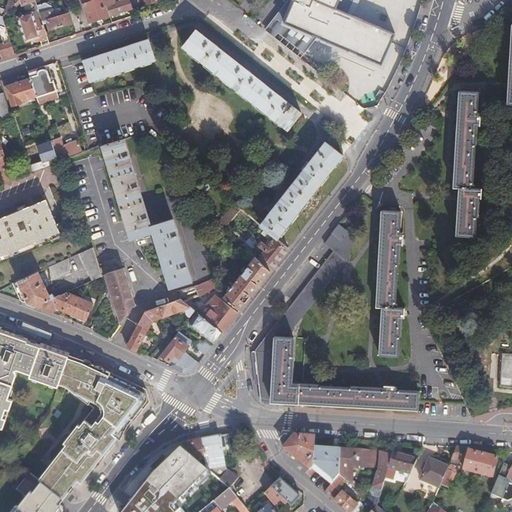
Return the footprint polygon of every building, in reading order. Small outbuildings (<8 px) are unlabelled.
[(0,0),(0,16),(2,17),(5,14),(19,0),(9,0),(6,11),(0,8),(0,0)] [(110,16),(104,0),(82,0),(90,22),(110,16)] [(104,0),(110,16),(131,9),(128,0),(104,0)] [(295,1),(285,23),(381,65),(391,42),(394,35),(376,27),(373,34),(329,15),(332,8),(335,9),(339,0),(302,0),(301,4),(295,1)] [(43,24),(47,23),(50,30),(72,23),(68,13),(63,15),(59,5),(52,7),(51,4),(48,2),(37,6),(39,11),(43,24)] [(42,46),(50,44),(43,24),(39,11),(32,13),(18,18),(26,42),(40,38),(42,46)] [(2,17),(0,16),(0,27),(0,28),(6,43),(3,44),(4,47),(1,48),(2,51),(5,51),(7,58),(15,55),(3,21),(2,17)] [(197,31),(183,48),(288,130),(302,113),(197,31)] [(148,41),(83,62),(90,82),(155,61),(148,41)] [(44,67),(27,72),(30,79),(36,97),(38,104),(58,98),(52,82),(50,82),(44,67)] [(20,102),(36,97),(30,79),(5,87),(12,107),(21,104),(20,102)] [(460,91),(454,187),(460,188),(458,236),(477,237),(479,189),(474,188),(479,92),(460,91)] [(0,123),(12,120),(3,94),(0,94),(0,123)] [(58,162),(58,163),(66,160),(82,154),(76,141),(71,143),(70,140),(67,141),(68,144),(63,146),(60,138),(51,142),(58,162)] [(151,225),(124,139),(101,146),(131,240),(153,233),(170,289),(193,282),(173,219),(151,225)] [(51,141),(37,146),(42,161),(50,159),(52,165),(58,162),(51,142),(51,141)] [(0,178),(3,186),(13,182),(10,173),(9,174),(3,156),(4,155),(0,142),(0,178)] [(343,156),(327,143),(261,226),(265,229),(278,239),(298,213),(320,185),(343,156)] [(38,164),(28,167),(30,174),(40,170),(38,164)] [(20,169),(23,178),(31,175),(30,174),(28,167),(28,166),(20,169)] [(0,257),(60,233),(46,201),(0,219),(0,257)] [(241,210),(234,204),(220,221),(227,228),(241,210)] [(383,211),(377,307),(383,307),(380,356),(400,357),(402,309),(396,308),(401,212),(383,211)] [(325,244),(335,252),(347,262),(351,256),(353,235),(339,225),(325,244)] [(289,248),(278,239),(265,229),(263,232),(272,240),(268,245),(261,239),(256,245),(264,251),(258,258),(272,270),(289,248)] [(101,268),(94,248),(81,254),(90,282),(102,277),(103,276),(103,275),(101,268)] [(225,252),(219,253),(220,265),(227,264),(225,252)] [(335,252),(328,261),(340,271),(347,262),(335,252)] [(256,256),(224,298),(241,311),(272,270),(258,258),(256,256)] [(69,259),(49,268),(50,275),(51,281),(70,272),(69,259)] [(262,401),(418,411),(419,392),(291,384),(294,337),(291,337),(291,332),(340,271),(328,261),(262,345),(259,384),(263,385),(262,401)] [(117,263),(101,268),(103,275),(106,274),(111,288),(109,289),(112,298),(114,297),(122,321),(132,308),(135,307),(124,269),(119,269),(117,263)] [(41,281),(38,273),(13,285),(19,301),(36,307),(49,301),(44,289),(48,288),(45,280),(41,281)] [(217,288),(213,277),(200,285),(195,288),(200,297),(217,288)] [(82,300),(66,293),(62,295),(56,308),(74,316),(82,300)] [(56,308),(62,295),(49,301),(36,307),(53,314),(56,308)] [(191,325),(215,344),(239,313),(216,295),(207,306),(213,311),(207,315),(200,311),(197,315),(198,316),(191,325)] [(187,304),(181,299),(144,311),(126,346),(136,351),(152,321),(186,310),(188,315),(191,317),(196,310),(194,309),(187,304)] [(94,306),(82,300),(74,316),(86,322),(94,306)] [(67,360),(69,354),(51,347),(49,351),(40,347),(41,345),(28,341),(28,339),(14,334),(13,338),(4,335),(6,331),(1,330),(1,328),(0,327),(0,428),(3,429),(13,401),(8,399),(17,374),(15,372),(17,370),(31,375),(30,378),(55,387),(67,360)] [(176,336),(161,355),(169,362),(175,355),(176,356),(172,364),(170,367),(182,374),(194,371),(199,364),(187,355),(182,360),(180,359),(185,353),(190,347),(176,336)] [(212,349),(203,342),(196,347),(206,356),(212,349)] [(511,352),(503,352),(501,386),(511,386),(511,352)] [(86,359),(70,353),(69,354),(78,356),(85,360),(84,363),(96,369),(96,372),(101,375),(104,373),(135,388),(137,386),(86,359)] [(78,356),(69,354),(67,360),(75,364),(78,356)] [(146,390),(137,386),(135,388),(104,373),(101,375),(96,372),(96,369),(84,363),(85,360),(78,356),(75,364),(67,360),(55,387),(58,388),(60,383),(93,408),(80,426),(78,425),(64,443),(66,445),(53,462),(78,482),(84,481),(93,468),(92,466),(98,459),(100,460),(117,437),(120,440),(127,430),(126,428),(141,409),(142,410),(150,400),(146,390)] [(127,430),(142,410),(141,409),(126,428),(127,430)] [(62,414),(58,410),(54,415),(58,419),(62,414)] [(207,470),(230,489),(241,481),(236,474),(235,475),(232,471),(234,467),(231,460),(236,457),(230,447),(227,448),(224,442),(229,439),(229,436),(201,441),(207,470)] [(295,436),(283,449),(310,470),(311,468),(313,467),(314,448),(315,438),(295,436)] [(201,441),(181,449),(183,452),(207,470),(201,441)] [(340,450),(314,448),(313,467),(311,468),(331,485),(339,477),(339,475),(340,450)] [(469,448),(456,448),(452,458),(466,461),(463,471),(491,478),(496,459),(468,451),(469,448)] [(208,488),(202,493),(213,503),(230,489),(207,470),(183,452),(181,449),(168,455),(173,459),(206,486),(208,484),(213,487),(208,488)] [(340,450),(339,475),(346,480),(351,484),(355,487),(355,482),(353,480),(351,480),(351,470),(358,465),(362,465),(362,468),(367,468),(370,468),(373,467),(377,465),(378,458),(376,456),(370,455),(369,452),(340,450)] [(387,474),(388,470),(392,454),(381,453),(381,454),(380,468),(380,469),(379,473),(377,475),(373,488),(382,491),(384,482),(387,474)] [(377,454),(376,456),(378,458),(377,465),(373,467),(370,468),(380,469),(380,468),(381,454),(377,454)] [(392,454),(388,470),(387,474),(384,482),(385,482),(385,481),(393,483),(395,477),(396,473),(410,477),(416,461),(392,454)] [(92,466),(93,468),(95,469),(101,461),(100,460),(98,459),(92,466)] [(423,491),(436,497),(440,486),(447,468),(429,461),(420,482),(426,484),(423,491)] [(78,482),(53,462),(48,469),(72,488),(78,482)] [(503,463),(491,494),(507,501),(511,498),(511,464),(511,467),(503,463)] [(155,481),(171,500),(188,481),(169,465),(163,471),(155,481)] [(447,468),(440,486),(450,490),(455,476),(458,477),(460,470),(448,466),(447,468)] [(48,469),(39,480),(63,500),(72,488),(48,469)] [(152,478),(155,481),(163,471),(161,469),(152,478)] [(39,480),(29,473),(17,489),(26,496),(18,506),(19,507),(15,511),(59,511),(63,507),(60,505),(63,500),(39,480)] [(395,477),(408,481),(410,477),(396,473),(395,477)] [(346,480),(339,475),(339,477),(331,485),(325,492),(331,498),(335,501),(348,511),(362,511),(366,507),(363,504),(360,501),(359,502),(352,497),(341,488),(343,485),(342,484),(346,480)] [(180,511),(181,511),(171,500),(155,481),(152,478),(152,477),(124,511),(180,511)] [(300,497),(280,479),(265,494),(275,506),(281,502),(286,505),(288,504),(292,506),(300,497)] [(375,504),(378,506),(382,491),(373,488),(371,488),(369,498),(372,501),(373,502),(375,504)] [(230,489),(213,503),(221,511),(232,503),(239,511),(248,511),(247,510),(235,495),(230,489)] [(198,501),(184,511),(203,511),(213,503),(202,493),(196,498),(198,501)] [(374,510),(372,511),(383,511),(384,511),(378,506),(375,504),(373,502),(372,501),(368,505),(374,510)] [(426,511),(432,511),(437,506),(434,503),(426,511)]
